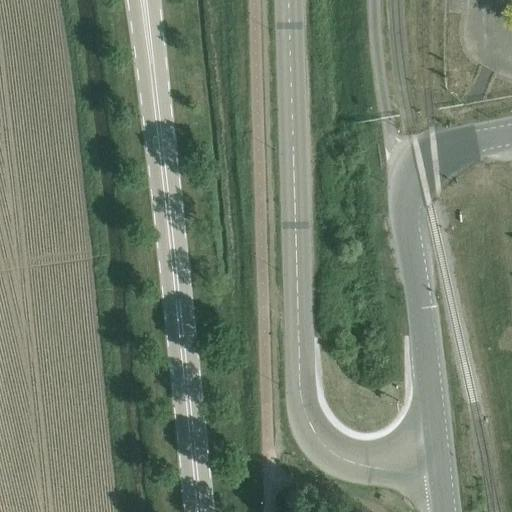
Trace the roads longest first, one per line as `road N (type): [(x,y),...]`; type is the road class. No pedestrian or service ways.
road 1 (unclassified): [(438,452),(351,457),(318,438),(308,411),(295,339),(286,0)]
road 2 (secondary): [(199,511),(151,55)]
road 3 (unclassified): [(438,452),(406,212),(415,172)]
road 4 (unclassified): [(415,172),(391,142),(375,69),(374,0)]
